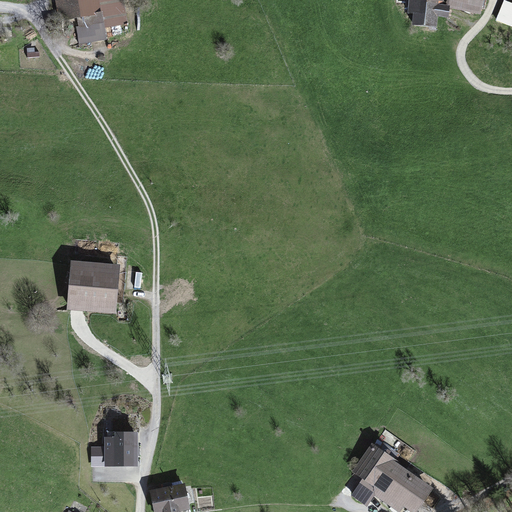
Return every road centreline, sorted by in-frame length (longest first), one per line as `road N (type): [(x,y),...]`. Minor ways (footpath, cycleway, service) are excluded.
road 1 (track): [(140,511),(158,399),(153,213),(27,2)]
road 2 (track): [(493,0),(466,40),(463,66),(482,86),(511,90)]
